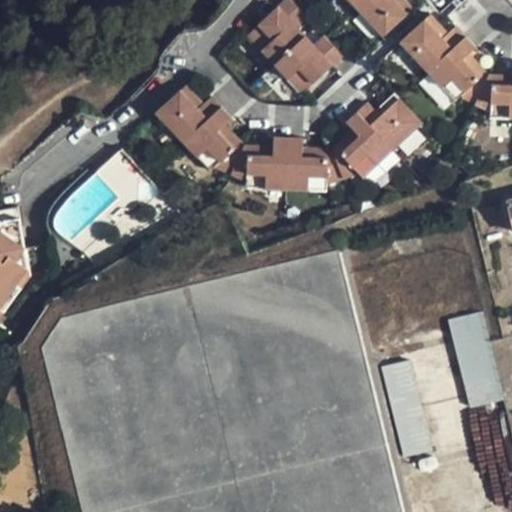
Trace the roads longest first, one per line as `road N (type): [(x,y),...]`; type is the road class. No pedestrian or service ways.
road 1 (residential): [(195,55),(37,188),(31,214),(38,242)]
road 2 (residential): [(195,55),(253,112),(285,120),(315,117),(365,72)]
